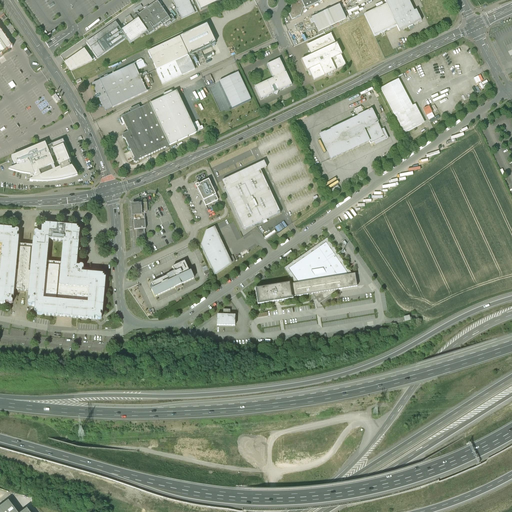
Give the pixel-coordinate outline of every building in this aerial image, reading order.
[(188,0),(172,0),(181,20),(195,13),(188,0)] [(219,0),(195,0),(200,11),(213,4),(214,6),(221,3),(219,0)] [(293,0),(289,13),(292,20),(301,16),(303,9),(304,8),(305,9),(319,2),(318,0),(293,0)] [(364,15),(374,37),(396,26),(399,32),(408,28),(409,29),(413,28),(412,26),(421,22),(416,11),(414,12),(408,0),(384,0),(386,4),(364,15)] [(115,22),(86,43),(97,59),(127,39),(130,44),(147,32),(149,35),(165,24),(167,27),(175,21),(171,15),(168,17),(157,2),(152,5),(151,5),(150,6),(136,16),(134,15),(133,16),(133,17),(135,21),(121,31),(121,30),(122,29),(120,27),(119,28),(115,22)] [(318,32),(346,19),(339,5),(312,18),(318,32)] [(207,25),(180,37),(188,56),(215,43),(207,25)] [(0,58),(1,58),(14,49),(0,29),(0,58)] [(335,71),(346,66),(341,56),(342,55),(336,44),(331,34),(307,45),(311,56),(301,61),(306,72),(309,70),(314,81),(324,76),(324,77),(336,72),(335,71)] [(188,56),(180,37),(148,52),(157,71),(156,71),(162,85),(165,84),(195,70),(188,56)] [(84,50),(72,58),(65,63),(71,71),(91,62),(92,61),(84,50)] [(280,91),(292,85),(286,73),(285,73),(285,72),(279,59),(267,65),(273,78),(273,77),(274,78),(255,87),(261,100),(272,94),(273,93),(274,93),(274,94),(277,95),(278,91),(279,90),(280,91)] [(134,65),(92,84),(98,95),(96,96),(95,98),(97,99),(99,98),(105,112),(147,92),(137,71),(145,67),(143,61),(134,65)] [(238,73),(219,82),(232,109),(251,101),(238,73)] [(399,79),(382,88),(406,136),(426,125),(416,107),(413,108),(399,79)] [(129,113),(121,117),(128,132),(123,135),(122,137),(123,139),(125,139),(129,147),(128,148),(127,148),(128,151),(129,151),(130,150),(134,158),(133,160),(134,163),(136,163),(138,162),(139,160),(160,150),(165,148),(166,149),(167,149),(168,148),(168,147),(196,133),(177,91),(172,94),(171,91),(162,95),(163,98),(139,109),(137,106),(128,111),(129,113)] [(374,111),(320,135),(332,162),(375,143),(377,147),(391,141),(386,129),(383,131),(374,111)] [(71,161),(63,140),(52,146),(53,149),(49,151),(45,144),(12,157),(15,165),(17,164),(18,166),(9,170),(15,172),(22,174),(31,175),(30,182),(41,182),(53,181),(65,179),(78,176),(72,166),(70,167),(68,162),(71,161)] [(225,183),(246,232),(282,215),(263,174),(260,167),(225,183)] [(218,203),(208,179),(195,185),(206,208),(218,203)] [(136,241),(144,240),(143,210),(149,210),(149,203),(138,203),(138,206),(130,206),(131,215),(133,215),(133,230),(135,230),(136,241)] [(284,221),(275,227),(279,232),(287,226),(284,221)] [(106,278),(104,275),(83,272),(83,270),(85,269),(85,267),(84,266),(82,265),(81,267),(78,266),(80,232),(77,227),(46,225),(42,228),(42,233),(37,233),(35,234),(34,236),(33,247),(30,296),(29,305),(33,310),(38,316),(98,321),(101,319),(103,317),(106,278)] [(18,234),(19,233),(19,231),(18,229),(16,229),(15,231),(12,230),(12,229),(0,228),(0,304),(6,305),(5,302),(8,302),(9,304),(12,304),(13,302),(13,300),(12,299),(12,295),(16,295),(19,246),(20,236),(17,236),(18,234)] [(203,246),(216,277),(233,265),(217,228),(208,232),(203,246)] [(274,231),(264,237),(266,239),(276,233),(274,231)] [(351,274),(348,274),(326,243),(308,256),(290,269),(299,282),(290,284),(290,283),(255,289),(257,305),(276,302),(293,299),(293,297),(312,294),(315,297),(316,298),(317,301),(319,303),(338,290),(339,289),(345,288),(353,287),(357,286),(354,273),(351,274)] [(33,247),(19,246),(16,295),(30,296),(33,247)] [(151,290),(155,297),(193,279),(185,262),(172,268),(175,273),(171,274),(151,284),(154,288),(151,290)] [(217,315),(217,326),(236,327),(236,316),(230,315),(230,310),(224,310),(224,315),(217,315)] [(340,432),(328,457),(333,459),(346,435),(340,432)] [(0,506),(0,511),(29,511),(27,509),(22,511),(16,511),(8,501),(0,506)]
